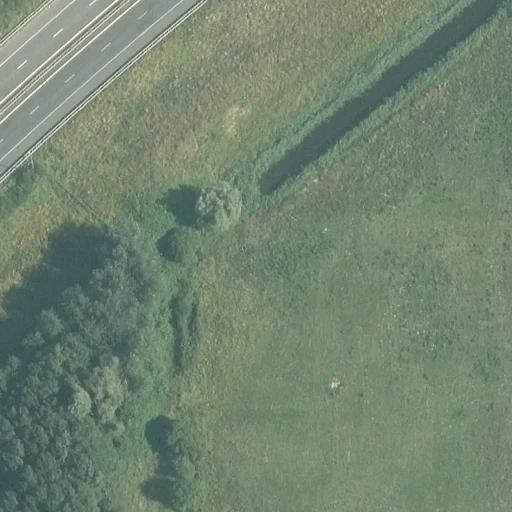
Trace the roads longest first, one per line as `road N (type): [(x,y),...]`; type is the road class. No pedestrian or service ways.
road 1 (motorway): [(0,142),(161,0)]
road 2 (motorway): [(94,0),(0,83)]
